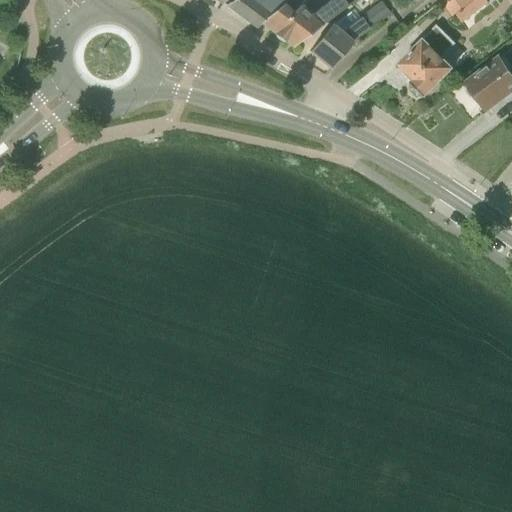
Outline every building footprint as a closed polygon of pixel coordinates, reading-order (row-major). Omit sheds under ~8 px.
[(232,0),(226,5),(256,28),(261,22),(265,25),(286,7),(283,4),(284,4),(289,0),(232,0)] [(321,25),(347,6),(342,0),(331,0),(320,9),(309,0),(304,0),(293,13),(286,7),(265,25),(276,33),(276,36),(281,40),(284,40),(293,46),(321,25)] [(452,16),(474,0),(443,0),(441,2),(452,16)] [(370,30),(390,14),(381,1),(361,17),(342,32),(332,24),(309,52),(329,68),(349,43),(369,29),(370,30)] [(425,96),(453,67),(440,54),(448,45),(434,30),(400,64),(415,80),(412,83),(413,85),(412,89),(419,96),(423,94),(425,96)] [(488,109),(511,91),(511,68),(510,70),(501,57),(467,83),(468,83),(463,87),(474,101),(479,98),(488,109)]
